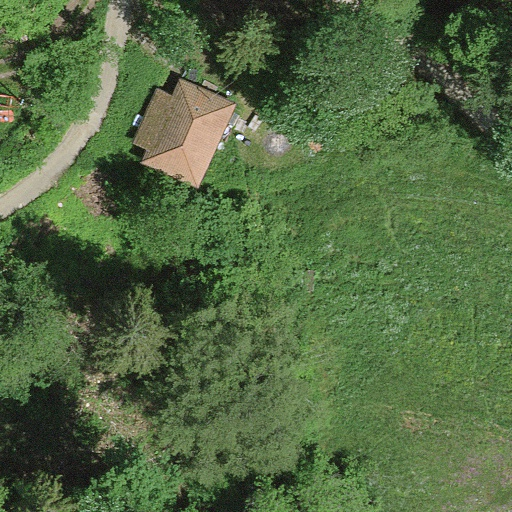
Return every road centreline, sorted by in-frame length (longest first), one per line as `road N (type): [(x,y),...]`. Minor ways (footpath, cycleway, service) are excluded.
road 1 (unclassified): [(356,0),(511,139)]
road 2 (track): [(0,58),(71,28),(107,0)]
